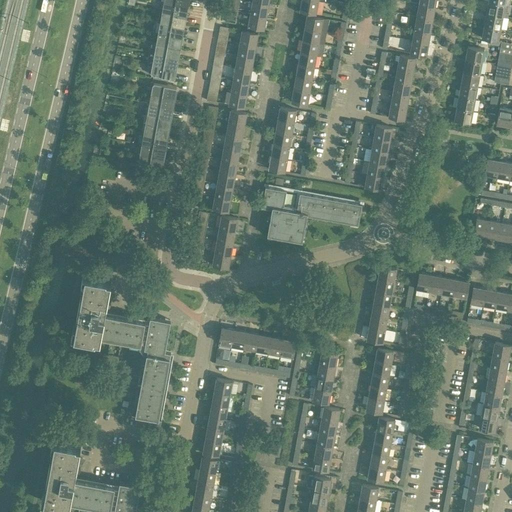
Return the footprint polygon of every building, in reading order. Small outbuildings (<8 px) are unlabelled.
[(316,13),(318,1),(312,0),(302,0),(300,11),(316,13)] [(503,15),(505,3),(489,0),(487,12),(503,15)] [(186,16),(188,5),(165,1),(164,11),(186,16)] [(267,16),(269,4),(253,1),(251,13),(267,16)] [(433,19),(435,6),(420,4),(417,16),(433,19)] [(185,26),(186,16),(164,11),(162,22),(185,26)] [(501,28),(503,15),(487,12),(485,24),(501,28)] [(264,28),(267,16),(251,13),(249,26),(264,28)] [(308,15),(305,27),(321,30),(323,17),(308,15)] [(431,31),(433,19),(417,16),(415,28),(431,31)] [(327,29),(331,19),(326,17),(322,28),(327,29)] [(183,36),(185,26),(162,22),(160,32),(183,36)] [(499,40),(501,28),(485,24),(482,37),(499,40)] [(319,42),(321,30),(305,27),(303,40),(319,42)] [(429,43),(431,31),(415,28),(413,40),(429,43)] [(243,30),(240,42),(256,45),(258,32),(243,30)] [(181,47),(183,36),(160,32),(158,42),(181,47)] [(316,55),(319,42),(303,40),(301,52),(316,55)] [(426,56),(429,43),(413,40),(411,53),(426,56)] [(179,57),(181,47),(158,42),(156,52),(179,57)] [(254,57),(256,45),(240,42),(238,55),(254,57)] [(468,45),(466,57),(482,61),(485,48),(468,45)] [(511,54),(511,48),(501,46),(500,52),(511,54)] [(177,67),(179,57),(156,52),(154,63),(177,67)] [(314,67),(316,55),(301,52),(298,64),(314,67)] [(400,54),(398,67),(414,69),(416,57),(400,54)] [(252,70),(254,57),(238,55),(236,67),(252,70)] [(480,73),(482,61),(466,57),(463,69),(480,73)] [(175,78),(177,67),(154,63),(152,74),(155,74),(169,77),(175,78)] [(312,79),(314,67),(298,64),(296,77),(312,79)] [(497,65),(496,70),(511,73),(511,67),(497,65)] [(249,82),(252,70),(236,67),(233,79),(249,82)] [(411,82),(414,69),(398,67),(396,79),(411,82)] [(478,85),(480,73),(463,69),(461,82),(478,85)] [(511,73),(496,70),(495,75),(510,78),(511,73)] [(310,92),(312,79),(296,77),(294,89),(310,92)] [(247,94),(249,82),(233,79),(231,92),(247,94)] [(409,94),(411,82),(396,79),(393,91),(409,94)] [(155,82),(153,93),(176,97),(178,86),(168,84),(155,82)] [(476,97),(478,85),(461,82),(459,94),(476,97)] [(308,104),(310,92),(294,89),(292,101),(308,104)] [(407,106),(409,94),(393,91),(391,104),(407,106)] [(245,107),(247,94),(231,92),(229,104),(245,107)] [(174,107),(176,97),(153,93),(151,103),(174,107)] [(473,110),(476,97),(459,94),(457,106),(473,110)] [(172,117),(174,107),(151,103),(149,113),(172,117)] [(404,119),(407,106),(391,104),(389,116),(404,119)] [(280,106),(278,119),(294,122),(296,109),(280,106)] [(471,122),(473,110),(457,106),(454,119),(471,122)] [(509,125),(511,109),(500,106),(496,123),(509,125)] [(231,109),(229,121),(245,124),(247,112),(231,109)] [(170,128),(172,117),(149,113),(147,124),(170,128)] [(292,134),(294,122),(278,119),(276,131),(292,134)] [(242,137),(245,124),(229,121),(226,134),(242,137)] [(168,138),(170,128),(147,124),(145,134),(168,138)] [(376,124),(374,137),(390,139),(392,127),(376,124)] [(289,147),(292,134),(276,131),(273,144),(289,147)] [(166,148),(168,138),(145,134),(143,144),(166,148)] [(240,149),(242,137),(226,134),(224,146),(240,149)] [(387,152),(390,139),(374,137),(372,149),(387,152)] [(164,158),(166,148),(143,144),(142,154),(164,158)] [(287,159),(289,147),(273,144),(271,156),(287,159)] [(238,161),(240,149),(224,146),(222,158),(238,161)] [(366,148),(364,160),(370,161),(372,149),(366,148)] [(385,164),(387,152),(372,149),(370,161),(385,164)] [(162,169),(164,158),(142,154),(140,165),(162,169)] [(285,171),(287,159),(271,156),(269,168),(285,171)] [(236,173),(238,161),(222,158),(220,171),(236,173)] [(497,176),(500,160),(488,158),(485,174),(497,176)] [(509,178),(511,164),(511,162),(500,160),(497,176),(509,178)] [(383,176),(385,164),(370,161),(367,174),(383,176)] [(233,186),(236,173),(220,171),(217,183),(233,186)] [(381,189),(383,176),(367,174),(365,186),(381,189)] [(231,198),(233,186),(217,183),(215,195),(231,198)] [(272,208),(276,188),(265,186),(262,207),(272,208)] [(287,190),(276,188),(272,208),(268,234),(303,240),(307,215),(296,213),(297,210),(284,208),(287,190)] [(308,215),(312,194),(300,192),(297,210),(296,213),(307,215),(308,215)] [(321,217),(325,197),(312,194),(308,215),(321,217)] [(229,210),(231,198),(215,195),(213,208),(229,210)] [(333,219),(337,199),(325,197),(321,217),(333,219)] [(345,222),(349,201),(337,199),(333,219),(345,222)] [(362,203),(349,201),(345,222),(358,224),(362,203)] [(221,215),(219,227),(235,230),(237,218),(221,215)] [(486,236),(489,220),(477,218),(474,233),(486,236)] [(498,238),(501,222),(489,220),(486,236),(498,238)] [(511,240),(511,232),(511,223),(501,222),(498,238),(511,240)] [(233,242),(235,230),(219,227),(217,239),(233,242)] [(205,231),(196,229),(195,236),(204,237),(205,231)] [(230,255),(233,242),(217,239),(215,252),(230,255)] [(228,268),(230,255),(215,252),(212,265),(228,268)] [(381,265),(379,277),(395,280),(397,268),(381,265)] [(430,290),(432,274),(420,272),(417,288),(430,290)] [(442,293),(445,277),(432,274),(430,290),(442,293)] [(101,340),(105,313),(111,282),(107,281),(107,279),(86,275),(74,336),(95,339),(96,339),(101,340)] [(392,293),(395,280),(379,277),(377,290),(392,293)] [(454,295),(457,279),(445,277),(442,293),(454,295)] [(470,281),(457,279),(454,295),(467,297),(470,281)] [(483,304),(486,288),(474,286),(471,302),(483,304)] [(495,306),(498,291),(486,288),(483,304),(495,306)] [(390,305),(392,293),(377,290),(374,302),(390,305)] [(508,309),(511,293),(498,291),(495,306),(508,309)] [(388,317),(390,305),(374,302),(372,314),(388,317)] [(111,342),(116,315),(105,313),(101,340),(111,342)] [(385,329),(388,317),(372,314),(370,326),(385,329)] [(122,344),(127,317),(116,315),(111,342),(122,344)] [(133,345),(138,319),(127,317),(122,344),(133,345)] [(144,347),(145,341),(147,331),(149,321),(138,319),(133,345),(144,347)] [(170,325),(149,321),(147,331),(168,335),(170,325)] [(383,342),(385,329),(370,326),(367,339),(383,342)] [(232,345),(235,330),(223,327),(220,343),(232,345)] [(244,348),(247,332),(235,330),(232,345),(244,348)] [(166,345),(168,335),(147,331),(145,341),(166,345)] [(257,350),(260,334),(247,332),(244,348),(257,350)] [(269,352),(272,336),(260,334),(257,350),(269,352)] [(281,354),(284,339),(272,336),(269,352),(281,354)] [(296,341),(284,339),(281,354),(294,357),(296,341)] [(164,354),(166,345),(145,341),(144,347),(143,351),(164,354)] [(495,341),(493,353),(509,356),(511,344),(495,341)] [(378,347),(376,360),(392,363),(394,350),(378,347)] [(323,350),(320,362),(336,365),(338,353),(323,350)] [(170,355),(164,354),(143,351),(141,361),(168,366),(170,355)] [(507,368),(509,356),(493,353),(491,365),(507,368)] [(389,375),(392,363),(376,360),(373,372),(389,375)] [(166,376),(168,366),(141,361),(140,371),(166,376)] [(320,362),(315,361),(313,374),(318,375),(334,377),(336,365),(320,362)] [(505,376),(507,368),(491,365),(488,378),(504,381),(505,376)] [(164,386),(166,376),(140,371),(138,382),(164,386)] [(387,387),(389,375),(373,372),(371,384),(387,387)] [(331,390),(334,377),(318,375),(316,387),(331,390)] [(217,378),(215,390),(231,393),(233,380),(217,378)] [(502,393),(504,381),(488,378),(486,390),(502,393)] [(162,397),(164,386),(138,382),(136,392),(162,397)] [(385,399),(387,387),(371,384),(369,396),(385,399)] [(329,402),(331,390),(316,387),(313,400),(329,402)] [(228,405),(231,393),(215,390),(212,402),(228,405)] [(500,405),(502,393),(486,390),(484,402),(500,405)] [(160,407),(162,397),(136,392),(134,402),(160,407)] [(382,412),(385,399),(369,396),(366,409),(382,412)] [(478,401),(476,413),(482,414),(484,402),(478,401)] [(159,416),(160,407),(134,402),(132,413),(150,416),(149,421),(161,423),(162,417),(159,416)] [(226,417),(228,405),(212,402),(210,414),(226,417)] [(497,417),(500,405),(484,402),(482,414),(497,417)] [(324,405),(322,417),(338,420),(340,408),(324,405)] [(224,429),(226,417),(210,414),(208,427),(224,429)] [(495,430),(497,417),(482,414),(479,427),(495,430)] [(379,415),(377,428),(393,431),(395,418),(379,415)] [(336,433),(338,420),(322,417),(320,430),(336,433)] [(222,442),(224,429),(208,427),(206,439),(222,442)] [(391,443),(393,431),(377,428),(375,440),(391,443)] [(334,445),(336,433),(320,430),(317,442),(334,445)] [(478,437),(476,450),(491,452),(494,440),(478,437)] [(219,455),(222,442),(206,439),(203,452),(219,455)] [(65,504),(70,504),(75,478),(81,446),(76,445),(76,444),(55,440),(44,501),(65,505),(65,504)] [(389,455),(391,443),(375,440),(372,452),(389,455)] [(331,457),(334,445),(317,442),(315,454),(331,457)] [(489,465),(491,452),(476,450),(473,462),(489,465)] [(386,467),(389,455),(372,452),(370,465),(386,467)] [(329,470),(331,457),(315,454),(313,467),(329,470)] [(203,456),(200,468),(216,471),(219,458),(203,456)] [(487,477),(489,465),(473,462),(471,474),(487,477)] [(384,480),(386,467),(370,465),(368,477),(384,480)] [(214,483),(216,471),(200,468),(198,480),(214,483)] [(485,489),(487,477),(471,474),(469,486),(485,489)] [(316,475),(314,487),(329,490),(332,478),(316,475)] [(81,506),(86,480),(75,478),(70,504),(81,506)] [(92,508),(97,482),(86,480),(81,506),(92,508)] [(212,495),(214,483),(198,480),(196,492),(212,495)] [(103,511),(107,484),(97,482),(92,508),(103,511)] [(116,496),(118,486),(107,484),(103,511),(110,511),(113,511),(114,506),(116,496)] [(363,484),(361,496),(376,499),(379,487),(363,484)] [(139,490),(118,486),(116,496),(137,500),(139,490)] [(482,502),(485,489),(469,486),(467,499),(482,502)] [(327,502),(329,490),(314,487),(311,499),(327,502)] [(210,507),(212,495),(196,492),(194,505),(210,507)] [(136,510),(137,500),(116,496),(114,506),(136,510)] [(374,511),(376,499),(361,496),(359,508),(374,511)] [(311,511),(325,511),(327,502),(311,499),(309,511),(311,511)] [(470,511),(480,511),(482,502),(467,499),(464,511),(470,511)]
